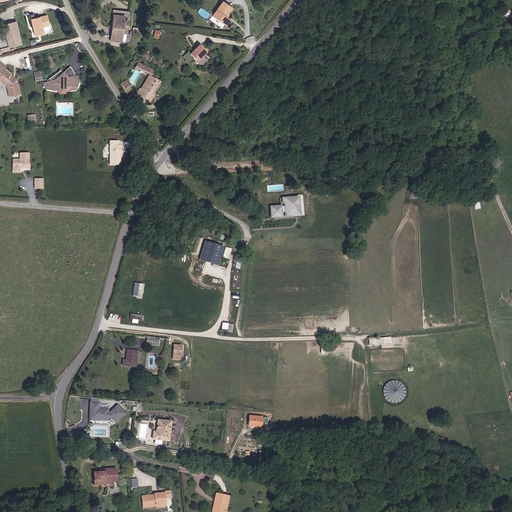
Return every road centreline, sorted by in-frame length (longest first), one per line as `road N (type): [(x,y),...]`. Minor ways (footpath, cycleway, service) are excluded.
road 1 (unclassified): [(160,159),(136,195),(93,334),(59,396)]
road 2 (unclassified): [(297,0),(160,159)]
road 3 (residential): [(160,159),(67,0)]
road 4 (unknown): [(221,480),(58,429)]
road 5 (track): [(130,212),(0,203)]
